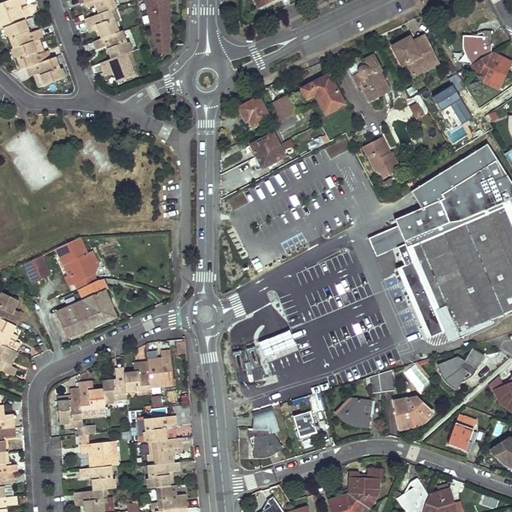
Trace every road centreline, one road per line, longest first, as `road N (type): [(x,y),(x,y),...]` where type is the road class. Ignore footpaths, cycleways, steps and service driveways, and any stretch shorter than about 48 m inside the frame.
road 1 (residential): [(40,511),(39,381),(145,327),(204,314)]
road 2 (residential): [(223,486),(372,446),(511,487)]
road 3 (secondary): [(207,99),(204,314)]
road 4 (residential): [(126,110),(183,138),(188,276)]
road 5 (secondary): [(204,314),(223,486)]
road 6 (residential): [(223,70),(375,0)]
